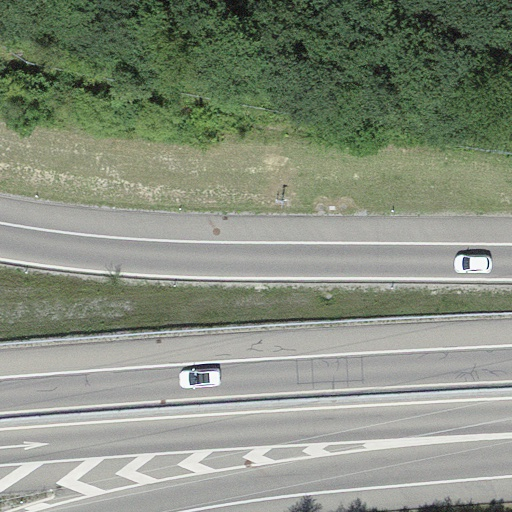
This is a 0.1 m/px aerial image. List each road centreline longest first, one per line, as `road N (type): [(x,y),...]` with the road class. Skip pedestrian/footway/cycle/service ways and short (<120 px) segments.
road 1 (motorway): [(0,453),(511,421)]
road 2 (motorway): [(511,360),(0,391)]
road 3 (motorway): [(511,258),(152,255),(0,239)]
road 4 (motorway): [(128,511),(511,439)]
